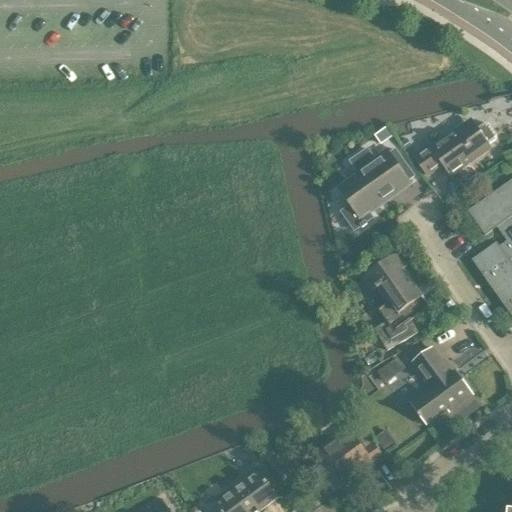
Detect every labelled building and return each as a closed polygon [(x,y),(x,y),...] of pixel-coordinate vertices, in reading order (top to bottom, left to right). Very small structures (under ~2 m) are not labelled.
[(429,142),(412,153),(426,173),(442,162),(447,169),(471,153),(474,158),(490,146),(487,143),(495,137),(495,133),(494,132),(487,122),(484,121),(476,127),(475,126),(473,123),(458,133),(455,129),(432,146),(429,142)] [(385,125),(373,133),(380,142),(391,134),(385,125)] [(411,144),(406,136),(400,139),(405,147),(411,144)] [(355,170),(336,184),(339,188),(350,203),(340,210),(353,228),(371,215),(368,210),(409,181),(407,179),(414,174),(394,145),(387,150),(386,149),(385,146),(373,154),(366,145),(347,158),(355,170)] [(511,176),(469,207),(466,209),(484,233),(496,225),(505,239),(498,244),(495,240),(471,257),(511,316),(511,176)] [(395,251),(361,275),(371,288),(375,285),(386,300),(377,307),(385,319),(373,326),(386,349),(417,330),(410,318),(429,304),(402,266),(405,264),(395,251)] [(430,386),(410,401),(425,423),(446,408),(448,410),(471,393),(454,369),(450,372),(430,346),(411,360),(430,386)] [(346,426),(308,454),(332,488),(346,478),(349,481),(373,463),(372,461),(381,454),(363,429),(353,436),(346,426)] [(385,427),(374,435),(383,447),(394,439),(385,427)] [(242,481),(212,502),(219,511),(253,511),(278,494),(256,464),(239,477),(242,481)] [(148,511),(170,511),(160,498),(146,508),(148,511)]
